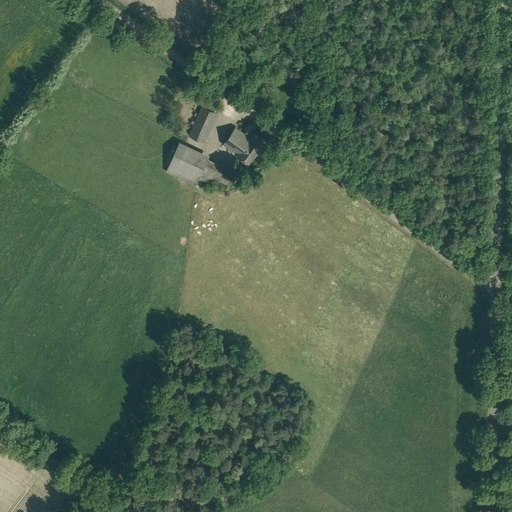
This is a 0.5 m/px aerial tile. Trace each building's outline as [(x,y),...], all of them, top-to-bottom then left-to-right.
[(216,109),(220,102),(204,94),(200,101),(204,103),(190,135),(205,142),(218,113),(215,111),(216,109)] [(255,127),(249,123),(243,131),(249,135),(255,127)] [(249,163),(263,143),(253,136),(251,138),(236,127),(224,143),(238,154),(249,163)] [(180,140),(166,171),(197,185),(200,178),(209,159),(210,155),(180,140)] [(260,160),(268,168),(275,161),(267,154),(260,160)] [(209,159),(200,178),(211,183),(213,177),(232,187),(238,172),(209,159)] [(219,356),(197,348),(194,347),(189,360),(215,368),(218,369),(222,357),(219,356)]
